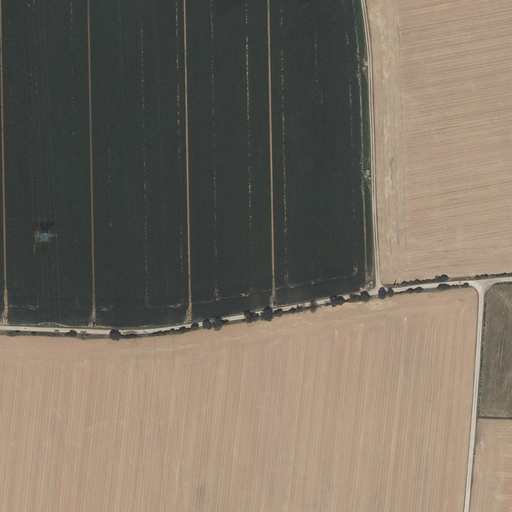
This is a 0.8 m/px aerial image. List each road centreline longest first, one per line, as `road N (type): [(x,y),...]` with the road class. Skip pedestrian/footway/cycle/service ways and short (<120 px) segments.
road 1 (track): [(511,280),(378,290),(150,337),(0,331)]
road 2 (track): [(378,290),(363,0)]
road 3 (track): [(464,511),(483,282)]
